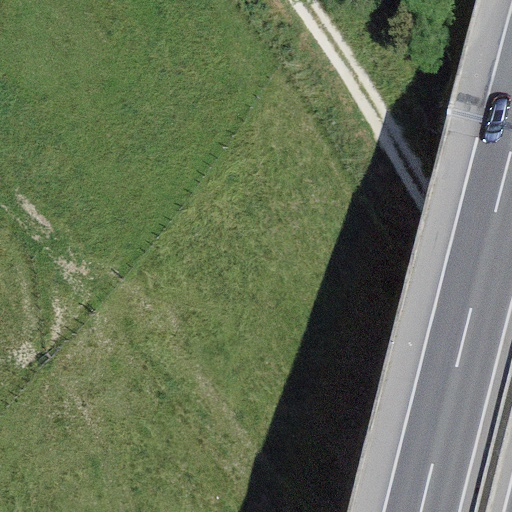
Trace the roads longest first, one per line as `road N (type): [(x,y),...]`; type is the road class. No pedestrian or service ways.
road 1 (track): [(304,0),(426,197),(511,376)]
road 2 (motorway): [(511,149),(421,511)]
